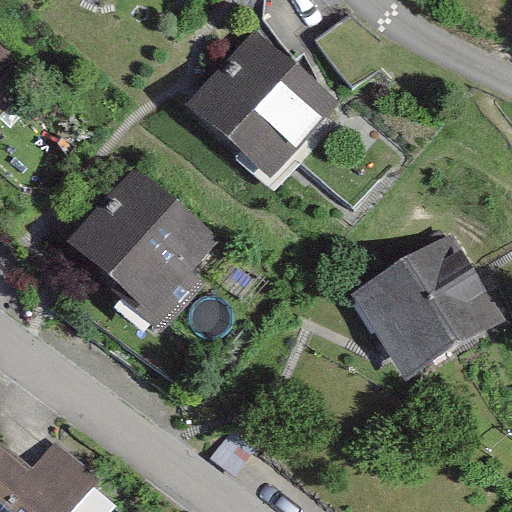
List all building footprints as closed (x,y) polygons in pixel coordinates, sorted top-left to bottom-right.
[(0,32),(0,108),(38,66),(0,32)] [(342,107),(259,34),(188,115),(271,188),(342,107)] [(229,252),(136,172),(67,253),(160,332),(229,252)] [(452,241),(353,303),(406,387),(505,324),(452,241)] [(0,450),(0,511),(79,511),(101,485),(56,448),(33,477),(0,450)]
